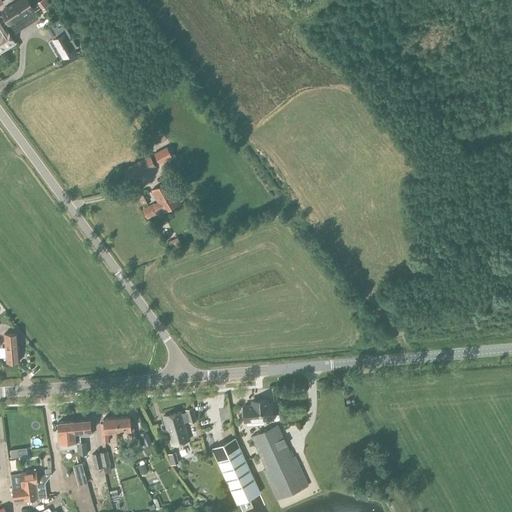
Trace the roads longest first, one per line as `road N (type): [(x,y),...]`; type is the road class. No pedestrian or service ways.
road 1 (track): [(328,0),(286,32),(313,219),(148,0)]
road 2 (tertiary): [(180,378),(511,348)]
road 3 (unclassified): [(180,378),(167,339),(0,116)]
road 4 (tertiary): [(0,393),(180,378)]
road 5 (track): [(313,219),(411,358)]
